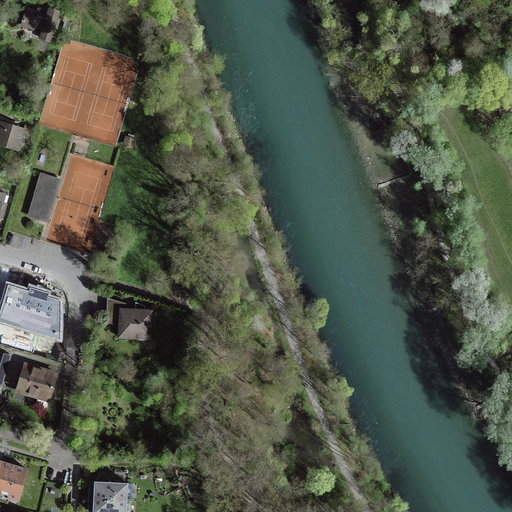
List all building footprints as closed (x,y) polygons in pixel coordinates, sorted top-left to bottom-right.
[(23,25),(42,31),(41,37),(50,40),(58,13),(49,10),(38,10),(37,12),(27,9),(25,18),(24,18),(23,22),(23,25)] [(0,144),(17,149),(23,129),(2,123),(0,128),(0,144)] [(135,140),(126,138),(125,144),(133,146),(135,140)] [(58,179),(41,174),(29,216),(46,221),(58,179)] [(3,303),(0,312),(0,313),(18,322),(38,329),(40,329),(60,331),(60,300),(47,296),(46,300),(28,294),(30,291),(8,284),(3,303)] [(106,316),(121,317),(121,335),(148,336),(150,312),(144,312),(145,305),(142,304),(141,306),(135,306),(135,311),(126,311),(126,303),(107,297),(106,316)] [(0,303),(0,343),(31,352),(38,329),(18,322),(0,313),(0,312),(3,303),(0,303)] [(10,355),(0,352),(0,377),(3,379),(10,355)] [(57,375),(24,365),(17,390),(39,396),(35,407),(42,409),(47,408),(57,375)] [(27,469),(0,461),(0,494),(18,500),(27,469)] [(95,481),(94,498),(125,499),(125,483),(113,482),(114,475),(105,474),(105,482),(95,481)] [(123,511),(125,499),(94,498),(93,511),(123,511)] [(59,511),(61,504),(53,502),(51,510),(59,511)]
